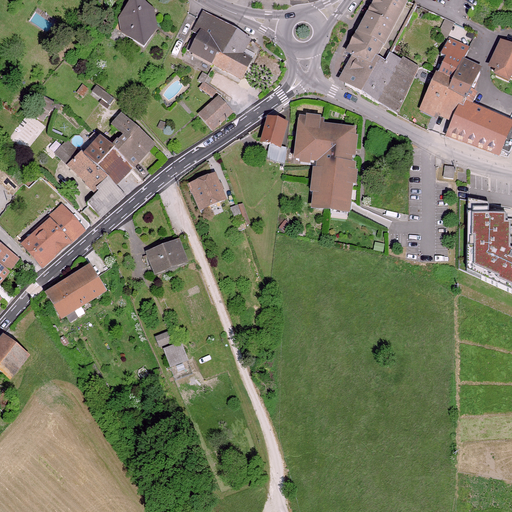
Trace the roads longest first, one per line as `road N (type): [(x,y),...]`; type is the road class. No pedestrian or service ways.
road 1 (tertiary): [(286,93),(168,173),(34,289),(0,329)]
road 2 (track): [(168,173),(270,437),(282,511)]
road 3 (tertiary): [(308,79),(428,141),(511,170)]
